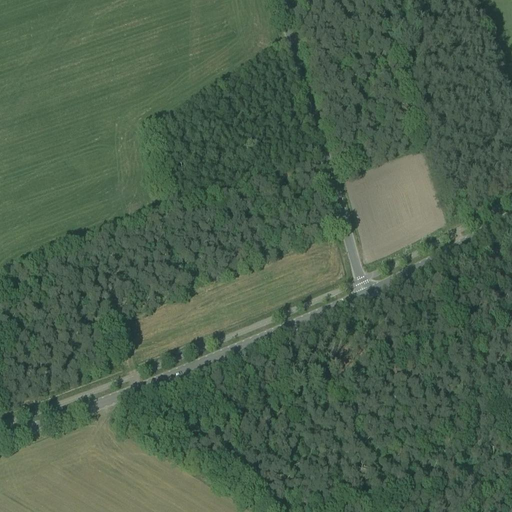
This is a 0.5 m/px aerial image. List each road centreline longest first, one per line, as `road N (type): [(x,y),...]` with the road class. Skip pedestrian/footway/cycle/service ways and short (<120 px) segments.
road 1 (tertiary): [(0,441),(364,295)]
road 2 (unclassified): [(364,295),(284,0)]
road 3 (tertiary): [(364,295),(511,218)]
